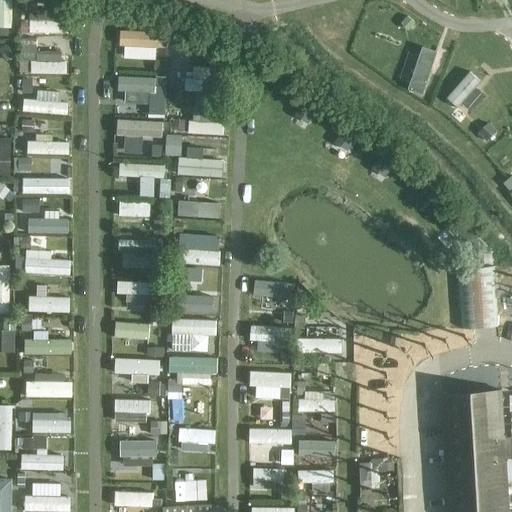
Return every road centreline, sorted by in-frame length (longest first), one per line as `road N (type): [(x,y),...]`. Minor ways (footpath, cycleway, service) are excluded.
road 1 (residential): [(107,0),(97,58),(97,511)]
road 2 (residential): [(511,359),(491,351),(419,376),(409,403),(414,511)]
road 3 (track): [(237,511),(237,322)]
